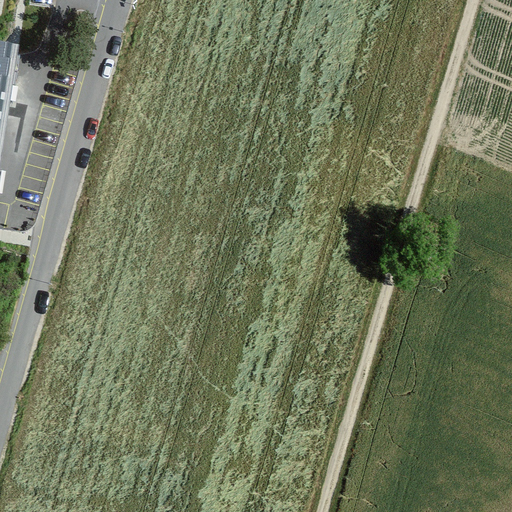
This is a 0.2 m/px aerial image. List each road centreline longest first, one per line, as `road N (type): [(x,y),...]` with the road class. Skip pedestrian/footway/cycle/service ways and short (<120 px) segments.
road 1 (track): [(474,0),(325,511)]
road 2 (residential): [(0,408),(119,0)]
